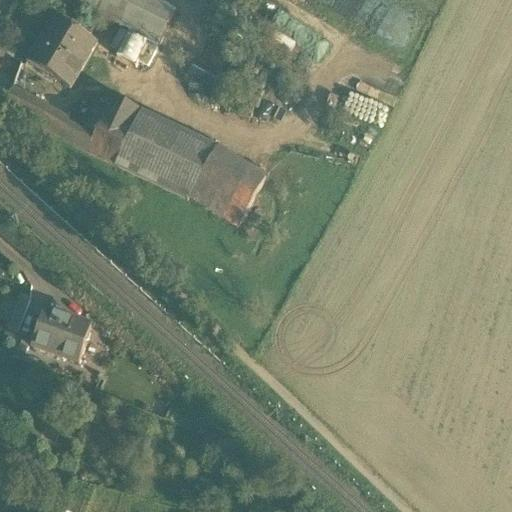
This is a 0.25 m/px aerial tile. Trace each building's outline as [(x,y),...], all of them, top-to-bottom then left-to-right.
[(69,0),(68,2),(123,31),(158,49),(177,14),(148,0),(69,0)] [(26,64),(70,91),(83,69),(97,45),(53,19),(41,40),(26,64)] [(115,169),(188,203),(189,200),(188,199),(216,152),(218,150),(141,114),(111,100),(93,139),(10,94),(2,110),(87,156),(115,169)] [(189,200),(238,229),(266,181),(216,152),(188,199),(189,200)] [(31,352),(77,369),(91,333),(45,316),(31,352)] [(8,359),(22,365),(31,344),(16,338),(8,359)]
